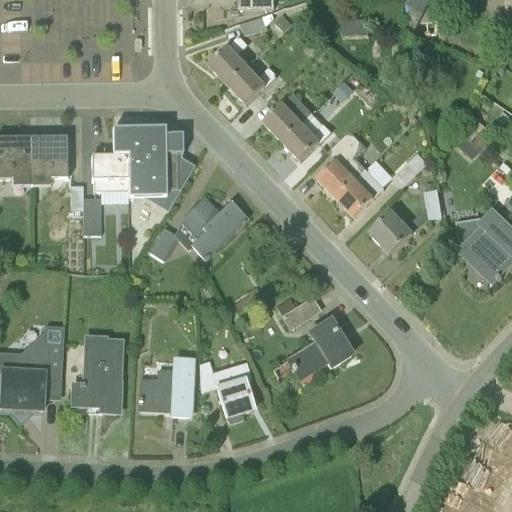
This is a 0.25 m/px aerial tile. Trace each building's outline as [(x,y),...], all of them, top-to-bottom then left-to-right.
[(237,0),(237,12),(274,12),(273,0),(237,0)] [(405,0),(406,7),(424,16),(431,0),(405,0)] [(424,16),(406,7),(411,34),(414,35),(424,16)] [(283,35),(291,28),(282,19),(274,26),(283,35)] [(244,39),(266,32),(262,20),(240,28),(244,39)] [(342,41),(369,41),(368,22),(342,22),(342,41)] [(228,89),(247,71),(236,59),(247,49),(239,41),(209,70),(228,89)] [(311,45),(303,52),(311,59),(318,52),(311,45)] [(492,52),(487,62),(494,65),(498,55),(492,52)] [(258,83),(247,71),(228,89),(247,109),(277,80),(269,73),(258,83)] [(343,87),(333,97),(342,106),(352,96),(343,87)] [(295,134),(301,127),(312,117),(293,98),(263,126),(282,146),(295,134)] [(459,134),(472,145),(489,125),(476,114),(459,134)] [(315,142),(313,139),(301,127),(295,134),(282,146),(301,166),(311,156),(320,147),(315,142)] [(320,133),(313,139),(315,142),(320,147),(331,137),(323,129),(320,133)] [(487,130),(473,145),(482,153),(496,137),(487,130)] [(113,160),(127,160),(127,195),(140,195),(139,201),(167,216),(194,170),(182,163),(181,139),(174,139),(164,139),(164,132),(117,133),(111,133),(112,159),(113,160)] [(482,153),(472,145),(459,134),(450,144),(473,163),(482,153)] [(317,183),(336,202),(366,174),(355,162),(366,152),(350,135),(329,156),(337,164),(317,183)] [(30,183),(30,141),(0,141),(0,183),(12,183),(30,183)] [(30,141),(30,183),(49,183),(67,182),(66,141),(30,141)] [(402,192),(428,167),(418,157),(392,182),(402,192)] [(113,160),(112,159),(91,160),(91,185),(93,185),(93,196),(127,195),(127,160),(113,160)] [(366,174),(336,202),(354,222),(384,193),(366,174)] [(81,190),(70,190),(70,214),(82,214),(82,203),(81,190)] [(413,238),(428,223),(442,221),(437,193),(435,194),(431,194),(426,195),(425,195),(427,213),(407,231),(393,216),(370,238),(390,259),(413,238)] [(82,240),(99,240),(99,202),(82,203),(82,214),(82,240)] [(182,225),(180,228),(174,238),(179,241),(177,244),(187,255),(193,250),(204,262),(245,223),(230,208),(219,219),(204,204),(182,225)] [(511,233),(493,215),(480,228),(482,230),(460,253),(494,286),(511,267),(511,233)] [(179,241),(174,238),(162,233),(148,257),(164,266),(177,244),(179,241)] [(237,319),(264,306),(256,291),(247,295),(248,298),(232,309),(237,319)] [(276,311),(283,321),(296,313),(289,303),(276,311)] [(282,321),(289,333),(319,315),(311,303),(296,313),(283,321),(282,321)] [(330,371),(351,359),(329,325),(309,337),(315,347),(288,364),(297,379),(325,363),(330,371)] [(61,381),(63,331),(43,330),(43,336),(19,358),(0,357),(0,378),(1,379),(0,402),(0,406),(42,409),(43,380),(61,381)] [(118,417),(119,385),(118,385),(120,347),(105,346),(105,344),(85,343),(84,388),(80,388),(80,390),(73,390),(72,408),(100,410),(100,417),(118,417)] [(189,421),(192,365),(173,364),(173,376),(156,375),(155,386),(141,385),(139,415),(171,416),(171,420),(189,421)] [(228,387),(217,390),(208,364),(199,368),(201,397),(216,392),(226,423),(253,414),(244,387),(252,384),(246,366),(223,373),(228,387)]
